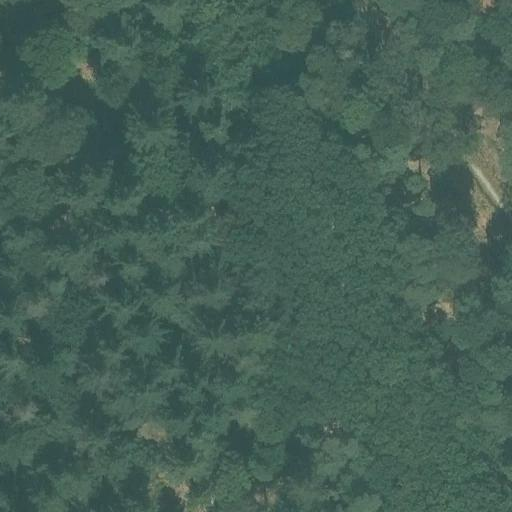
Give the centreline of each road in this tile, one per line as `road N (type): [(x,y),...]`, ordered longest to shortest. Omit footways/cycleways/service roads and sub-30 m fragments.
road 1 (unclassified): [(451,511),(221,0)]
road 2 (track): [(511,211),(414,80)]
